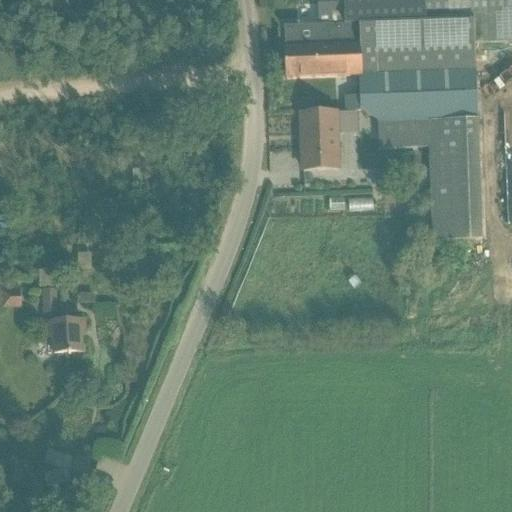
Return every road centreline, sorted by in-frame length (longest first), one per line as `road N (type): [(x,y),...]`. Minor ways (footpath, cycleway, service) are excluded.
road 1 (unclassified): [(117,511),(247,197),(256,132),(245,0)]
road 2 (track): [(252,68),(0,94)]
